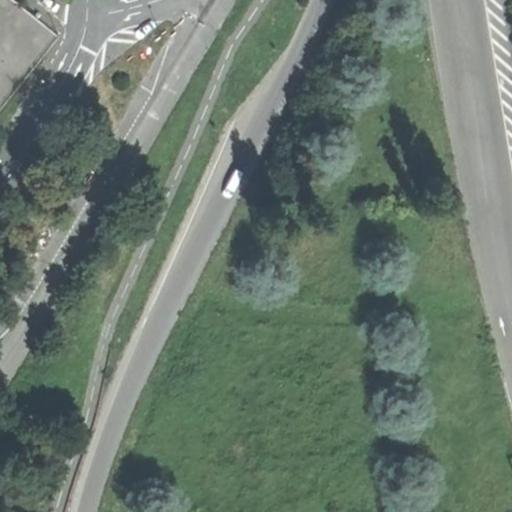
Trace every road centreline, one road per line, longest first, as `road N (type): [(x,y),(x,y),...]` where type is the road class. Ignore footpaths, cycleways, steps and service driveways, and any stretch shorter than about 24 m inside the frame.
road 1 (trunk): [(318,0),(112,435),(87,511)]
road 2 (tertiary): [(217,0),(0,360)]
road 3 (tertiary): [(488,191),(458,0)]
road 4 (residential): [(0,170),(86,15)]
